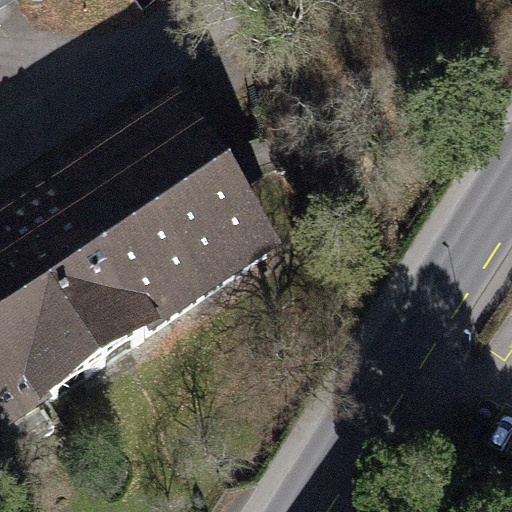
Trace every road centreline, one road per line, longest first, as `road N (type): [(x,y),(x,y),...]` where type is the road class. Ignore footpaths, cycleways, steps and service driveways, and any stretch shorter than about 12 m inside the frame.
road 1 (residential): [(0,155),(278,0)]
road 2 (tertiary): [(376,400),(511,186)]
road 3 (residential): [(511,494),(376,400)]
road 4 (tertiary): [(302,511),(376,400)]
